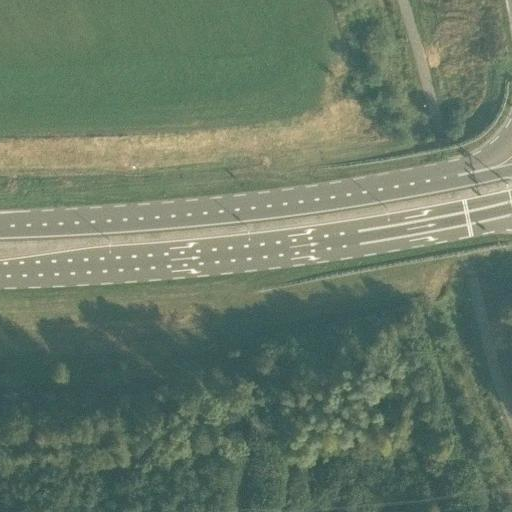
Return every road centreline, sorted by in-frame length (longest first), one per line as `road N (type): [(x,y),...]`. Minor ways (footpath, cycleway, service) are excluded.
road 1 (primary): [(511,158),(217,209),(0,219)]
road 2 (primary): [(0,272),(337,245),(511,211)]
